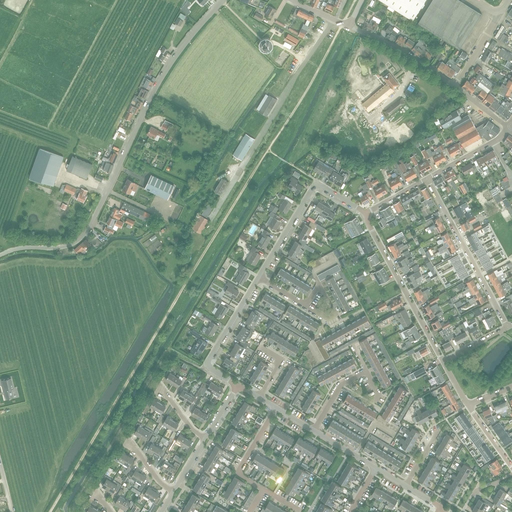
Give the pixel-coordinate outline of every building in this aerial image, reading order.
[(325,7),(324,8),(332,12),(334,7),(330,5),(332,0),(328,0),(327,3),(325,7)] [(424,0),(380,0),(412,20),(424,0)] [(459,0),(432,0),(418,23),(459,49),(481,14),(459,0)] [(275,10),(269,6),(265,14),(271,18),(275,10)] [(313,16),(299,10),(297,8),(297,9),(296,8),(292,15),(300,19),(301,17),(311,21),(313,16)] [(366,22),(363,28),(374,33),(381,19),(374,16),(372,19),(369,24),(366,22)] [(183,21),(178,17),(175,23),(180,26),(183,21)] [(309,27),(303,24),(300,31),(305,34),(309,27)] [(394,28),(390,25),(385,31),(388,34),(386,37),(393,42),(396,38),(398,35),(401,32),(395,27),(394,28)] [(501,32),(497,38),(502,42),(506,35),(501,32)] [(299,40),(292,36),(288,34),(285,39),(296,45),(299,40)] [(406,39),(399,35),(395,42),(402,46),(406,39)] [(419,42),(411,50),(421,59),(423,57),(427,60),(431,56),(424,50),(426,48),(423,45),(425,43),(420,38),(418,41),(419,42)] [(411,48),(415,43),(408,39),(405,44),(411,48)] [(497,43),(493,40),(488,47),(492,50),(497,43)] [(264,41),(263,42),(262,43),(262,44),(262,45),(262,46),(262,47),(263,48),(264,49),(265,49),(266,49),(267,49),(268,49),(269,48),(270,47),(270,46),(270,45),(270,44),(270,43),(269,42),(268,41),(267,41),(266,41),(265,41),(264,41)] [(162,53),(158,60),(164,64),(170,54),(165,51),(166,50),(163,48),(160,52),(162,53)] [(511,53),(502,48),(498,55),(509,61),(511,56),(511,53)] [(487,49),(484,54),(490,58),(493,53),(487,49)] [(446,64),(441,71),(446,74),(452,65),(453,64),(448,60),(446,64)] [(439,61),(435,67),(436,67),(441,71),(446,64),(442,62),(441,63),(439,61)] [(453,64),(446,74),(451,78),(459,67),(456,65),(456,63),(455,62),(454,63),(453,64)] [(473,71),(478,75),(479,74),(482,70),(477,66),(473,71)] [(159,71),(154,80),(159,83),(164,73),(159,71)] [(362,103),(368,111),(393,91),(392,90),(398,85),(389,73),(381,79),(382,80),(381,81),(384,85),(362,103)] [(472,83),(471,84),(473,86),(476,88),(472,93),(482,100),(487,94),(494,85),(484,77),(480,73),(479,73),(479,74),(478,75),(475,80),(472,83)] [(141,84),(139,87),(142,88),(144,89),(145,87),(150,89),(153,82),(144,78),(141,84)] [(511,89),(511,81),(505,78),(498,90),(500,91),(505,94),(509,96),(511,89)] [(467,90),(471,84),(467,80),(462,86),(467,90)] [(471,84),(467,90),(471,94),(472,93),(476,88),(473,86),(471,84)] [(135,95),(134,97),(136,98),(137,97),(141,99),(143,96),(145,98),(148,92),(144,89),(142,88),(139,94),(138,96),(135,95)] [(266,117),(277,100),(269,95),(268,96),(266,94),(257,109),(259,111),(259,112),(266,117)] [(488,107),(494,98),(489,94),(482,102),(488,107)] [(387,116),(405,102),(402,98),(384,112),(387,116)] [(495,98),(494,98),(488,107),(494,111),(500,104),(494,99),(495,98)] [(139,108),(140,109),(143,103),(138,100),(135,107),(131,106),(128,112),(125,119),(130,121),(133,113),(137,114),(139,108)] [(508,105),(510,103),(507,101),(503,106),(501,104),(495,112),(499,115),(504,109),(505,108),(506,108),(508,105)] [(511,102),(511,101),(510,103),(508,105),(506,108),(505,108),(504,109),(499,115),(506,120),(511,114),(508,111),(511,106),(511,102)] [(456,110),(448,115),(453,124),(461,119),(456,110)] [(448,115),(439,120),(444,129),(451,125),(453,124),(448,115)] [(481,137),(476,128),(468,115),(461,119),(453,124),(451,125),(463,147),(481,137)] [(495,136),(500,129),(489,121),(488,121),(476,128),(481,137),(480,136),(482,136),(488,140),(495,136)] [(163,123),(161,128),(167,130),(169,126),(172,128),(174,124),(168,122),(167,125),(163,123)] [(149,136),(149,137),(154,139),(157,134),(164,138),(165,134),(151,127),(147,135),(149,136)] [(246,134),(233,155),(241,160),(254,139),(246,134)] [(510,148),(511,145),(511,137),(509,135),(503,142),(510,148)] [(457,143),(452,146),(456,154),(461,151),(457,143)] [(436,146),(433,147),(435,151),(441,162),(446,159),(442,151),(441,150),(444,149),(441,144),(438,146),(439,147),(437,148),(436,146)] [(114,145),(109,158),(110,158),(109,160),(110,161),(114,162),(120,148),(114,145)] [(456,154),(452,146),(447,149),(452,157),(456,154)] [(430,148),(425,151),(426,151),(429,157),(432,156),(437,165),(441,162),(435,151),(432,152),(430,148)] [(40,149),(30,178),(54,186),(64,158),(40,149)] [(493,150),(488,153),(493,161),(496,159),(498,162),(499,161),(493,150)] [(493,161),(488,153),(483,156),(487,164),(490,162),(493,165),(494,164),(493,161)] [(72,157),(67,171),(87,179),(92,165),(72,157)] [(482,157),(476,160),(473,161),(475,164),(476,166),(482,176),(485,175),(482,170),(488,167),(482,157)] [(316,159),(313,165),(315,167),(313,170),(319,173),(324,164),(316,159)] [(412,178),(408,171),(404,164),(401,159),(399,160),(400,163),(398,164),(402,172),(403,173),(407,181),(412,178)] [(427,160),(422,163),(427,170),(431,168),(427,160)] [(102,165),(100,169),(107,171),(111,172),(114,165),(106,162),(104,161),(102,165)] [(406,162),(404,164),(408,171),(412,178),(417,176),(410,164),(408,165),(406,162)] [(427,170),(422,163),(418,165),(422,173),(427,170)] [(478,170),(476,166),(475,164),(472,166),(470,163),(461,168),(465,174),(472,170),(473,173),(478,170)] [(324,164),(319,173),(324,176),(325,173),(328,175),(332,168),(329,167),(324,164)] [(332,168),(328,175),(330,176),(328,179),(334,182),(338,175),(336,173),(337,171),(334,170),(332,168)] [(452,169),(448,172),(453,181),(457,179),(452,169)] [(393,179),(397,187),(402,184),(395,172),(391,174),(393,179)] [(448,172),(443,174),(449,183),(451,182),(452,185),(454,183),(453,181),(448,172)] [(338,175),(334,182),(339,185),(342,181),(344,183),(348,176),(343,173),(341,176),(338,175)] [(174,186),(151,175),(145,189),(168,199),(174,186)] [(437,187),(440,186),(441,189),(444,187),(442,185),(445,183),(441,176),(433,181),(437,187)] [(287,186),(297,192),(295,195),(296,196),(301,187),(296,183),(298,181),(291,177),(289,179),(291,180),(287,186)] [(220,195),(228,182),(222,178),(214,191),(220,195)] [(127,179),(122,190),(130,194),(132,190),(135,191),(138,185),(135,183),(127,179)] [(397,187),(393,179),(388,181),(393,189),(397,187)] [(466,191),(469,190),(465,182),(458,186),(463,194),(466,192),(466,191)] [(370,200),(367,197),(369,196),(367,193),(365,193),(365,192),(368,190),(365,184),(361,186),(363,190),(360,191),(361,192),(357,194),(359,197),(364,204),(370,200)] [(382,184),(378,187),(382,195),(387,192),(382,184)] [(64,186),(62,190),(64,191),(74,195),(78,197),(77,199),(84,203),(87,196),(86,196),(88,191),(82,188),(80,193),(76,191),(77,189),(67,185),(65,187),(64,186)] [(382,195),(378,187),(373,190),(378,197),(382,195)] [(428,198),(431,196),(426,187),(421,190),(424,195),(422,196),(429,207),(433,205),(431,200),(430,201),(428,198)] [(498,193),(495,187),(490,190),(493,196),(498,193)] [(418,190),(410,194),(414,201),(422,197),(418,190)] [(499,192),(498,193),(493,196),(497,203),(503,200),(499,192)] [(409,195),(401,200),(406,209),(408,207),(407,204),(406,203),(411,200),(411,201),(412,200),(409,195)] [(511,209),(506,198),(502,200),(510,215),(511,213),(511,209)] [(284,199),(278,209),(285,213),(291,204),(284,199)] [(319,214),(325,205),(319,201),(315,208),(314,210),(319,214)] [(399,201),(393,204),(398,212),(400,210),(402,213),(403,214),(405,213),(405,212),(399,201)] [(124,202),(121,208),(147,221),(150,214),(124,202)] [(465,202),(453,209),(458,217),(464,214),(467,218),(474,214),(471,210),(471,208),(469,209),(467,206),(465,202)] [(207,218),(213,207),(208,204),(201,214),(207,218)] [(269,209),(275,213),(278,208),(272,205),(269,209)] [(331,209),(325,205),(319,214),(320,214),(319,215),(325,219),(325,217),(331,221),(335,214),(329,211),(331,209)] [(390,207),(390,206),(382,210),(383,211),(381,212),(386,221),(396,216),(394,213),(393,210),(390,207)] [(114,207),(110,215),(119,219),(122,213),(119,212),(120,210),(114,207)] [(277,220),(279,217),(270,212),(269,214),(273,217),(268,226),(275,230),(278,225),(277,224),(279,221),(277,220)] [(201,234),(209,220),(200,215),(192,229),(201,234)] [(110,216),(106,223),(108,224),(107,227),(112,229),(115,225),(121,228),(123,223),(110,216)] [(463,223),(461,224),(464,230),(470,227),(468,224),(476,220),(474,216),(466,220),(463,222),(463,223)] [(356,217),(344,223),(347,229),(351,227),(355,235),(363,230),(356,217)] [(430,229),(442,223),(438,217),(433,220),(434,224),(429,227),(430,229)] [(305,225),(302,230),(308,234),(311,236),(314,230),(315,227),(309,223),(307,226),(305,225)] [(445,228),(442,223),(430,229),(431,231),(437,228),(439,232),(445,228)] [(265,248),(268,243),(267,243),(271,237),(268,236),(270,233),(264,230),(262,229),(261,231),(262,232),(259,237),(261,238),(258,244),(265,248)] [(302,230),(298,236),(301,237),(299,240),(303,242),(305,244),(307,241),(305,240),(307,237),(311,239),(312,237),(311,236),(308,234),(302,230)] [(438,244),(442,242),(450,238),(447,232),(441,235),(442,238),(441,240),(440,239),(436,241),(438,244)] [(475,232),(467,237),(471,243),(479,239),(475,232)] [(444,245),(438,249),(440,251),(453,244),(450,238),(442,242),(444,245)] [(80,244),(75,249),(78,253),(80,251),(82,252),(85,249),(86,249),(91,244),(87,239),(85,241),(85,240),(80,244)] [(366,239),(359,242),(365,253),(372,250),(366,239)] [(479,239),(471,243),(474,250),(483,246),(479,239)] [(300,248),(302,245),(304,246),(305,244),(299,240),(298,242),(295,241),(292,247),(298,251),(302,253),(304,251),(300,248)] [(392,252),(406,244),(404,245),(402,243),(396,246),(395,243),(389,246),(392,252)] [(408,246),(406,244),(392,252),(395,257),(401,254),(399,251),(408,246)] [(453,244),(440,251),(441,253),(446,251),(448,254),(456,249),(453,244)] [(483,246),(474,250),(478,257),(486,252),(483,246)] [(252,247),(250,251),(251,252),(246,260),(254,265),(258,258),(260,255),(257,253),(258,250),(252,247)] [(302,253),(298,251),(292,247),(288,253),(290,254),(288,258),(295,262),(297,258),(295,257),(297,253),(301,256),(302,253)] [(486,252),(478,257),(482,264),(490,259),(486,252)] [(375,253),(366,258),(367,259),(368,258),(372,265),(379,261),(375,253)] [(411,255),(409,253),(404,255),(405,257),(397,262),(400,267),(412,261),(410,257),(407,259),(406,258),(411,255)] [(458,255),(450,260),(453,266),(462,262),(460,259),(458,255)] [(490,259),(482,264),(485,270),(494,266),(490,259)] [(413,263),(412,261),(400,267),(403,272),(409,269),(407,266),(413,263)] [(462,262),(453,266),(457,273),(465,269),(463,264),(462,262)] [(237,270),(240,272),(235,280),(242,284),(246,277),(247,278),(249,273),(245,271),(247,268),(241,265),(237,270)] [(281,268),(276,276),(281,279),(286,271),(281,268)] [(383,268),(372,273),(375,279),(378,277),(381,283),(389,279),(383,268)] [(465,269),(457,273),(461,280),(463,279),(469,275),(466,270),(465,269)] [(498,272),(496,269),(493,271),(487,274),(491,280),(503,273),(501,270),(498,272)] [(422,275),(419,270),(415,273),(412,274),(406,277),(409,282),(420,276),(422,275)] [(286,271),(281,279),(286,282),(291,274),(286,271)] [(505,276),(503,273),(491,280),(494,286),(500,282),(498,279),(500,278),(505,276)] [(291,274),(286,282),(291,285),(296,277),(291,274)] [(422,275),(420,276),(409,282),(412,288),(418,285),(418,284),(422,282),(420,280),(423,278),(422,275)] [(296,277),(291,285),(296,288),(300,280),(296,277)] [(325,281),(328,286),(336,282),(333,277),(325,281)] [(468,286),(465,288),(466,290),(475,285),(472,279),(466,282),(468,286)] [(300,280),(296,288),(301,291),(305,283),(300,280)] [(500,282),(494,286),(497,291),(503,288),(509,285),(507,281),(503,283),(501,285),(500,282)] [(225,292),(233,297),(232,299),(233,300),(238,292),(233,289),(234,286),(228,282),(226,285),(228,286),(225,292)] [(339,287),(336,282),(328,286),(331,291),(339,287)] [(305,283),(301,291),(306,294),(310,286),(305,283)] [(466,290),(463,291),(465,294),(469,291),(470,295),(473,293),(478,290),(475,285),(466,290)] [(503,288),(497,291),(500,297),(505,293),(504,290),(506,289),(507,289),(510,287),(509,285),(503,288)] [(341,292),(339,287),(331,291),(334,296),(341,292)] [(209,288),(206,292),(216,297),(218,294),(209,288)] [(417,297),(429,291),(427,289),(422,292),(420,288),(414,292),(417,297)] [(474,297),(468,300),(470,302),(482,296),(478,290),(473,293),(474,297)] [(430,293),(429,291),(417,297),(420,303),(426,300),(424,297),(430,293)] [(344,297),(341,292),(334,296),(336,301),(344,297)] [(266,304),(270,296),(265,293),(261,301),(266,304)] [(509,314),(511,312),(511,293),(506,297),(507,300),(503,302),(509,314)] [(271,307),(275,299),(270,296),(266,304),(271,307)] [(482,296),(470,302),(471,305),(477,301),(479,305),(484,301),(482,296)] [(347,302),(344,297),(336,301),(339,306),(347,302)] [(275,310),(280,302),(275,299),(271,307),(275,310)] [(397,300),(396,299),(393,301),(393,302),(390,304),(393,311),(400,308),(399,306),(402,304),(400,299),(397,300)] [(285,305),(280,302),(275,310),(280,313),(285,305)] [(350,307),(347,302),(339,306),(342,311),(350,307)] [(387,306),(384,302),(377,305),(380,310),(387,306)] [(425,313),(438,306),(436,303),(430,307),(428,304),(422,307),(425,313)] [(220,304),(214,314),(221,318),(225,313),(226,313),(228,309),(220,304)] [(290,316),(294,309),(289,306),(284,313),(290,316)] [(439,309),(438,306),(425,313),(429,319),(434,316),(433,313),(439,309)] [(294,319),(299,312),(294,309),(290,316),(294,319)] [(395,314),(401,323),(398,325),(400,330),(404,328),(403,327),(410,323),(407,316),(408,316),(404,309),(395,314)] [(252,311),(248,316),(256,321),(259,323),(264,315),(263,314),(256,310),(255,313),(252,311)] [(485,319),(482,320),(486,327),(495,322),(492,315),(491,315),(488,310),(483,313),(486,318),(485,319)] [(299,322),(304,315),(299,312),(294,319),(299,322)] [(383,321),(393,316),(391,312),(381,318),(383,321)] [(304,325),(309,318),(304,315),(299,322),(304,325)] [(366,315),(360,318),(364,326),(370,323),(366,315)] [(248,316),(245,321),(248,323),(247,325),(253,329),(255,327),(253,326),(256,321),(248,316)] [(309,328),(313,320),(309,318),(304,325),(309,328)] [(364,326),(360,318),(355,321),(359,328),(364,326)] [(438,319),(431,323),(434,329),(441,326),(443,329),(444,328),(445,328),(448,326),(451,325),(449,321),(444,324),(443,322),(440,323),(438,319)] [(318,324),(313,320),(309,328),(314,331),(318,324)] [(470,328),(472,331),(473,334),(479,331),(476,325),(477,324),(475,321),(475,320),(471,322),(471,323),(473,326),(470,328)] [(359,328),(355,321),(350,323),(354,331),(359,328)] [(469,333),(472,331),(470,328),(466,321),(463,322),(469,333)] [(218,326),(211,322),(207,328),(204,326),(201,331),(204,333),(205,332),(212,336),(218,326)] [(354,331),(350,323),(345,326),(349,334),(354,331)] [(243,326),(239,331),(247,336),(250,337),(254,330),(253,329),(247,325),(245,328),(243,326)] [(414,325),(403,331),(405,337),(409,335),(412,341),(420,336),(414,325)] [(349,334),(345,326),(340,329),(344,336),(349,334)] [(448,326),(445,328),(450,338),(451,338),(453,336),(448,326)] [(456,329),(462,341),(468,338),(465,332),(462,333),(458,326),(456,328),(456,329)] [(443,329),(439,331),(442,336),(445,343),(443,344),(446,351),(452,347),(449,341),(452,340),(451,338),(450,338),(445,328),(444,328),(443,329)] [(344,336),(340,329),(335,332),(339,339),(344,336)] [(462,341),(456,329),(454,330),(457,336),(454,337),(457,343),(462,341)] [(239,331),(236,337),(242,340),(240,342),(246,346),(248,344),(244,341),(247,336),(239,331)] [(272,342),(276,335),(272,332),(267,340),(272,342)] [(339,339),(335,332),(330,334),(334,342),(339,339)] [(334,342),(330,334),(325,337),(329,345),(334,342)] [(276,345),(281,337),(276,335),(272,342),(276,345)] [(281,348),(285,340),(281,337),(276,345),(281,348)] [(329,345),(325,337),(320,340),(321,342),(322,344),(324,347),(329,345)] [(359,342),(361,347),(369,343),(366,338),(359,342)] [(193,348),(194,349),(192,352),(197,355),(200,352),(201,353),(204,347),(205,347),(207,343),(199,339),(193,348)] [(285,350),(290,342),(285,340),(281,348),(285,350)] [(236,343),(233,348),(240,353),(242,354),(246,346),(240,342),(239,345),(236,343)] [(289,353),(294,345),(290,342),(285,350),(289,353)] [(372,348),(369,343),(361,347),(364,352),(372,348)] [(299,348),(294,345),(289,353),(294,356),(299,348)] [(426,346),(415,352),(417,355),(420,353),(421,356),(429,352),(426,346)] [(233,348),(230,353),(232,355),(230,357),(236,361),(238,361),(241,356),(239,355),(240,353),(233,348)] [(375,353),(372,348),(364,352),(367,357),(375,353)] [(377,358),(375,353),(367,357),(370,362),(377,358)] [(226,358),(223,363),(230,367),(232,365),(235,366),(238,361),(236,361),(230,357),(229,359),(226,358)] [(352,358),(347,361),(351,368),(356,365),(352,358)] [(380,363),(377,358),(370,362),(372,367),(380,363)] [(260,361),(258,366),(265,370),(268,366),(260,361)] [(351,368),(347,361),(342,363),(346,371),(351,368)] [(346,371),(342,363),(337,366),(341,374),(346,371)] [(383,368),(380,363),(372,367),(375,372),(383,368)] [(291,365),(288,369),(296,374),(299,369),(291,365)] [(265,370),(258,366),(255,370),(263,375),(265,370)] [(341,374),(337,366),(332,369),(336,376),(341,374)] [(437,366),(429,370),(433,377),(434,377),(438,384),(444,380),(437,366)] [(424,367),(413,372),(416,378),(427,372),(424,367)] [(385,373),(383,368),(375,372),(378,377),(385,373)] [(171,371),(169,369),(165,376),(167,377),(166,380),(171,383),(175,376),(170,373),(171,371)] [(296,374),(288,369),(286,374),(294,378),(296,374)] [(336,376),(332,369),(327,371),(331,379),(336,376)] [(263,375),(255,370),(252,374),(260,379),(263,375)] [(331,379),(327,371),(322,374),(326,382),(331,379)] [(388,378),(385,373),(378,377),(381,382),(388,378)] [(175,376),(171,383),(178,387),(179,384),(182,386),(184,383),(186,379),(183,378),(182,380),(178,378),(180,376),(177,374),(176,377),(175,376)] [(260,379),(252,374),(249,379),(257,384),(260,379)] [(294,378),(286,374),(283,378),(291,383),(294,378)] [(326,382),(322,374),(317,377),(321,385),(326,382)] [(1,381),(3,391),(6,400),(14,398),(12,389),(13,389),(10,378),(1,381)] [(291,383),(283,378),(280,383),(288,387),(291,383)] [(391,383),(388,378),(381,382),(383,387),(391,383)] [(213,392),(217,386),(211,382),(209,385),(203,382),(200,387),(196,393),(199,394),(201,392),(204,393),(207,389),(213,392)] [(288,387),(280,383),(278,387),(286,392),(288,387)] [(444,392),(444,393),(450,390),(446,383),(441,386),(443,389),(439,392),(440,395),(444,392)] [(222,389),(217,386),(213,392),(218,396),(217,398),(220,400),(223,394),(221,392),(222,389)] [(283,397),(286,392),(278,387),(275,392),(283,397)] [(399,387),(396,392),(403,396),(406,391),(399,387)] [(185,400),(189,393),(184,390),(179,397),(185,400)] [(312,390),(310,394),(317,399),(320,394),(312,390)] [(453,395),(450,390),(444,393),(448,398),(453,395)] [(396,392),(393,396),(401,401),(403,396),(396,392)] [(195,396),(189,393),(185,400),(191,404),(195,396)] [(317,399),(310,394),(307,399),(315,404),(317,399)] [(348,405),(352,398),(347,395),(343,402),(348,405)] [(456,401),(453,395),(448,398),(451,404),(456,401)] [(393,396),(390,401),(398,406),(401,401),(393,396)] [(353,408),(357,401),(352,398),(348,405),(353,408)] [(156,409),(159,403),(156,401),(157,401),(154,399),(150,406),(156,409)] [(315,404),(307,399),(304,403),(312,408),(315,404)] [(245,401),(241,407),(249,411),(251,408),(254,410),(256,408),(252,406),(245,401)] [(357,411),(362,404),(357,401),(353,408),(357,411)] [(390,401),(387,406),(395,411),(398,406),(390,401)] [(459,407),(456,401),(451,404),(450,405),(453,411),(459,407)] [(505,409),(508,407),(506,402),(500,404),(504,415),(507,414),(506,411),(505,409)] [(162,404),(159,403),(156,409),(161,413),(165,406),(162,404)] [(312,408),(304,403),(301,408),(309,413),(312,408)] [(362,414),(367,406),(362,404),(357,411),(362,414)] [(429,404),(427,405),(433,417),(438,414),(433,406),(430,408),(429,404)] [(504,415),(500,404),(494,407),(496,412),(499,411),(500,414),(501,413),(502,416),(504,415)] [(427,410),(424,411),(428,419),(433,417),(427,405),(425,406),(427,410)] [(367,417),(372,409),(367,406),(362,414),(367,417)] [(387,406),(384,411),(392,415),(395,411),(387,406)] [(253,413),(249,411),(241,407),(238,412),(246,416),(248,413),(251,415),(253,413)] [(418,415),(412,418),(415,424),(418,423),(419,424),(424,422),(418,410),(416,407),(414,408),(415,412),(416,411),(418,415)] [(197,418),(201,411),(195,408),(191,414),(197,418)] [(495,422),(494,421),(497,420),(495,415),(492,416),(489,408),(487,409),(487,408),(482,410),(485,418),(489,416),(492,423),(495,422)] [(201,411),(197,418),(203,421),(204,419),(207,421),(211,414),(208,413),(207,415),(204,413),(205,411),(203,409),(201,411)] [(377,413),(372,409),(367,417),(372,420),(377,413)] [(419,409),(418,410),(424,422),(428,419),(424,411),(421,413),(419,409)] [(384,411),(381,416),(382,416),(384,417),(387,419),(389,420),(392,415),(384,411)] [(249,418),(246,416),(238,412),(235,417),(243,422),(243,421),(245,418),(248,420),(249,418)] [(460,424),(468,418),(467,418),(463,412),(455,418),(460,424)] [(160,423),(157,427),(160,429),(163,423),(169,427),(173,420),(167,417),(164,422),(161,420),(160,423)] [(246,423),(243,421),(243,422),(235,417),(232,422),(239,427),(242,423),(245,425),(246,423)] [(468,418),(460,424),(464,430),(472,425),(471,423),(468,418)] [(178,423),(173,420),(169,427),(174,430),(178,423)] [(332,431),(337,423),(332,420),(327,428),(332,431)] [(137,422),(132,431),(135,432),(134,433),(140,436),(144,428),(142,427),(143,425),(137,422)] [(502,426),(499,422),(492,427),(496,433),(503,428),(505,427),(504,425),(502,426)] [(337,434),(342,426),(337,423),(332,431),(337,434)] [(472,425),(464,430),(469,436),(476,431),(475,429),(472,425)] [(342,437),(346,429),(342,426),(337,434),(342,437)] [(144,428),(140,436),(145,439),(146,438),(148,440),(153,431),(145,427),(144,428)] [(231,428),(228,433),(236,438),(236,437),(238,434),(241,436),(243,434),(239,432),(231,428)] [(275,438),(280,431),(275,428),(269,439),(271,440),(273,437),(275,438)] [(407,429),(406,431),(417,438),(420,433),(412,428),(410,431),(407,429)] [(506,432),(503,428),(496,433),(501,439),(508,434),(510,433),(508,431),(506,432)] [(347,440),(351,432),(346,429),(342,437),(347,440)] [(278,444),(284,433),(280,431),(275,438),(278,440),(276,443),(278,444)] [(417,438),(406,431),(405,433),(408,435),(406,437),(414,442),(417,438)] [(476,431),(469,436),(473,443),(481,437),(479,434),(476,431)] [(352,443),(356,435),(351,432),(347,440),(352,443)] [(239,440),(236,437),(236,438),(228,433),(225,438),(233,443),(235,439),(238,442),(239,440)] [(284,444),(289,436),(284,433),(278,444),(280,446),(282,442),(284,444)] [(173,438),(170,443),(173,445),(176,441),(181,444),(185,438),(182,436),(183,436),(180,434),(177,439),(174,438),(173,438)] [(446,434),(443,439),(457,447),(458,445),(452,442),(454,439),(446,434)] [(511,437),(511,439),(508,434),(501,439),(505,446),(511,440),(511,437)] [(361,438),(356,435),(352,443),(357,446),(361,438)] [(147,451),(152,454),(157,446),(152,443),(156,437),(153,436),(149,442),(152,444),(147,451)] [(293,439),(289,436),(284,444),(287,446),(285,449),(287,450),(293,439)] [(298,448),(303,440),(299,437),(292,448),(294,449),(296,446),(298,448)] [(414,442),(406,437),(405,440),(401,438),(401,440),(412,447),(414,442)] [(481,437),(473,443),(478,449),(485,443),(483,439),(481,437)] [(185,438),(181,444),(187,448),(185,452),(188,453),(191,448),(188,446),(191,441),(188,439),(188,440),(185,438)] [(236,445),(233,443),(225,438),(222,444),(229,448),(232,445),(235,447),(236,445)] [(457,447),(443,439),(441,443),(448,448),(450,445),(456,449),(457,447)] [(301,454),(308,443),(303,440),(298,448),(301,450),(299,453),(301,454)] [(412,447),(401,440),(399,442),(403,444),(401,446),(403,448),(406,449),(409,451),(412,447)] [(367,452),(372,445),(367,442),(362,449),(367,452)] [(307,453),(312,445),(308,443),(301,454),(302,455),(304,452),(307,453)] [(447,450),(448,448),(441,443),(438,448),(451,456),(453,454),(447,450)] [(485,443),(478,449),(482,455),(490,450),(486,445),(485,443)] [(317,448),(312,445),(307,453),(310,455),(308,458),(310,459),(317,448)] [(372,455),(377,448),(372,445),(367,452),(372,455)] [(157,446),(152,454),(158,457),(160,454),(162,455),(166,449),(167,448),(164,446),(163,447),(162,449),(157,446)] [(216,446),(212,451),(220,456),(220,455),(222,452),(225,454),(227,452),(223,450),(216,446)] [(318,462),(325,451),(321,448),(316,456),(319,458),(317,461),(318,462)] [(377,458),(382,451),(377,448),(372,455),(377,458)] [(451,456),(438,448),(435,452),(443,457),(445,454),(450,458),(451,456)] [(490,450),(482,455),(487,461),(494,456),(490,450)] [(224,457),(220,455),(220,456),(212,451),(209,456),(217,461),(217,460),(219,457),(222,459),(223,459),(224,457)] [(325,461),(330,453),(325,451),(318,462),(320,463),(322,460),(325,461)] [(382,461),(387,453),(382,451),(377,458),(382,461)] [(123,464),(128,455),(123,452),(122,455),(119,453),(115,460),(123,464)] [(164,461),(160,468),(165,471),(170,464),(167,462),(168,460),(166,459),(168,455),(166,453),(162,460),(164,461)] [(257,464),(261,456),(257,453),(250,464),(252,466),(254,462),(257,464)] [(334,456),(330,453),(325,461),(328,463),(326,466),(328,468),(334,456)] [(387,464),(392,456),(387,453),(382,461),(387,464)] [(134,458),(128,455),(123,464),(123,465),(124,463),(129,466),(127,470),(129,471),(135,462),(132,461),(134,458)] [(220,462),(217,460),(217,461),(209,456),(206,461),(214,466),(216,462),(219,464),(220,462)] [(259,470),(266,459),(261,456),(257,464),(259,466),(257,469),(259,470)] [(392,467),(396,459),(392,456),(387,464),(392,467)] [(432,457),(429,462),(440,469),(441,467),(438,465),(440,462),(432,457)] [(265,469),(270,461),(266,459),(259,470),(261,471),(263,468),(265,469)] [(402,462),(396,459),(392,467),(397,470),(402,462)] [(489,465),(491,467),(490,468),(495,475),(499,472),(498,471),(501,469),(499,466),(501,465),(497,459),(491,463),(490,461),(487,464),(488,466),(489,465)] [(217,468),(214,466),(206,461),(203,467),(206,469),(205,471),(209,473),(210,471),(213,473),(215,469),(216,470),(217,468)] [(268,475),(275,464),(270,461),(265,469),(268,471),(266,474),(268,475)] [(170,464),(165,471),(170,474),(171,473),(173,475),(180,464),(175,462),(173,465),(170,464)] [(348,462),(345,467),(353,472),(355,469),(358,472),(360,469),(348,462)] [(440,469),(429,462),(426,466),(434,471),(436,469),(439,470),(440,469)] [(274,475),(279,467),(275,464),(268,475),(270,476),(272,473),(274,475)] [(457,467),(468,474),(471,469),(463,464),(462,467),(458,465),(457,467)] [(433,474),(434,471),(426,466),(424,471),(435,478),(436,476),(433,474)] [(284,470),(279,467),(274,475),(277,476),(275,480),(277,481),(280,477),(284,470)] [(352,474),(353,472),(345,467),(343,471),(354,478),(355,476),(352,474)] [(468,474),(457,467),(456,469),(459,471),(458,473),(466,478),(468,474)] [(134,468),(128,477),(130,479),(133,480),(134,479),(136,480),(141,472),(134,468)] [(298,468),(295,472),(303,477),(305,474),(308,476),(309,474),(298,468)] [(215,477),(209,474),(209,473),(205,471),(203,473),(200,478),(207,482),(209,479),(213,481),(215,477)] [(354,478),(343,471),(340,476),(348,481),(349,478),(353,480),(354,478)] [(435,478),(424,471),(421,475),(429,480),(430,477),(434,479),(435,478)] [(137,481),(136,482),(141,485),(138,489),(141,491),(145,484),(142,483),(147,476),(141,472),(136,480),(137,481)] [(301,480),(303,477),(295,472),(292,477),(304,483),(305,482),(301,480)] [(466,478),(458,473),(456,476),(453,474),(452,476),(463,482),(466,478)] [(427,483),(429,480),(421,475),(418,480),(429,486),(430,485),(427,483)] [(108,489),(113,480),(112,482),(110,481),(111,479),(106,476),(102,482),(104,484),(102,486),(108,489)] [(347,483),(348,481),(340,476),(337,481),(349,487),(350,485),(347,483)] [(463,482),(452,476),(451,478),(454,480),(453,482),(460,487),(463,482)] [(234,477),(231,481),(239,486),(241,483),(244,485),(245,483),(234,477)] [(304,483),(292,477),(290,481),(298,486),(299,483),(303,485),(304,483)] [(211,484),(207,482),(200,478),(197,483),(204,488),(204,487),(206,484),(210,486),(211,484)] [(121,485),(113,480),(108,489),(113,493),(114,490),(117,491),(121,485)] [(238,489),(239,486),(231,481),(229,486),(240,492),(241,491),(238,489)] [(296,489),(298,486),(290,481),(287,486),(298,492),(299,491),(296,489)] [(332,481),(329,486),(337,491),(338,488),(342,490),(343,488),(332,481)] [(460,487),(453,482),(451,485),(448,483),(447,485),(458,491),(460,487)] [(208,489),(204,487),(204,488),(197,483),(193,488),(201,493),(203,489),(207,491),(208,489)] [(458,491),(447,485),(446,486),(449,488),(447,491),(455,496),(458,491)] [(240,492),(229,486),(226,490),(234,495),(235,492),(239,494),(240,492)] [(298,492),(287,486),(284,490),(292,495),(294,492),(297,494),(298,492)] [(336,493),(337,491),(329,486),(326,490),(338,497),(339,495),(336,493)] [(149,498),(154,490),(149,487),(147,490),(144,489),(141,495),(143,496),(144,495),(149,498)] [(371,495),(369,498),(371,499),(373,496),(376,498),(377,498),(381,490),(376,487),(371,495)] [(115,504),(120,507),(125,499),(120,496),(123,491),(121,489),(117,495),(119,497),(115,504)] [(500,489),(496,495),(505,500),(507,497),(508,495),(506,494),(507,493),(506,493),(500,489)] [(159,493),(154,490),(149,498),(152,499),(151,501),(157,505),(161,498),(157,496),(159,493)] [(232,498),(234,495),(226,490),(223,495),(231,500),(233,501),(234,502),(235,500),(232,498)] [(338,497),(326,490),(324,495),(332,499),(333,497),(337,499),(338,497)] [(376,498),(374,501),(376,502),(378,499),(381,501),(382,501),(386,493),(381,490),(377,498),(376,498)] [(455,496),(447,491),(446,494),(442,492),(441,494),(444,495),(452,500),(455,496)] [(381,501),(379,504),(381,505),(383,502),(386,504),(387,504),(391,497),(386,493),(382,501),(381,501)] [(193,494),(190,499),(197,504),(197,503),(199,500),(203,502),(205,499),(198,495),(197,497),(193,494)] [(330,502),(332,499),(324,495),(321,499),(332,506),(334,504),(330,502)] [(503,503),(505,500),(496,495),(493,500),(494,501),(493,504),(498,507),(505,511),(506,509),(499,504),(501,501),(503,503)] [(386,504),(384,507),(386,509),(388,505),(392,507),(394,504),(397,500),(391,497),(387,504),(386,504)] [(479,499),(475,505),(485,511),(489,505),(492,507),(493,505),(483,498),(481,501),(479,499)] [(130,502),(125,499),(120,507),(126,510),(127,507),(130,509),(133,502),(131,501),(130,502)] [(190,499),(186,504),(194,509),(196,505),(200,507),(201,506),(197,503),(197,504),(190,499)] [(403,500),(398,507),(402,509),(400,511),(403,511),(404,511),(404,510),(408,503),(403,500)] [(263,507),(260,511),(265,511),(266,511),(268,511),(273,505),(268,502),(265,508),(263,507)] [(321,503),(318,508),(325,511),(326,511),(328,510),(330,511),(331,511),(333,510),(321,503)] [(408,503),(404,510),(404,511),(406,511),(409,511),(413,506),(408,503)]
